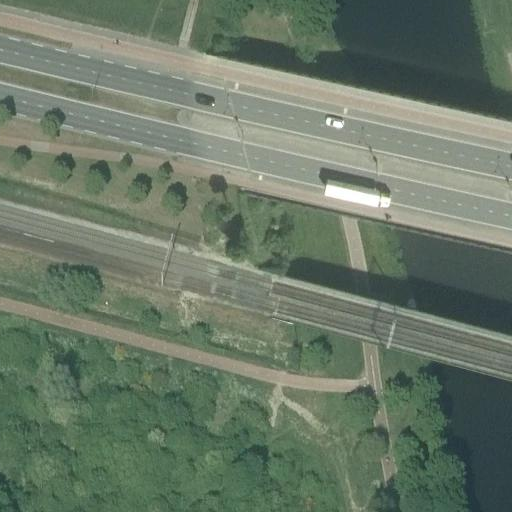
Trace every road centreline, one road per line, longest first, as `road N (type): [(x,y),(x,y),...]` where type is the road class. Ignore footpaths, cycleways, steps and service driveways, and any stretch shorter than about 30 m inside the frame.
road 1 (primary): [(0,95),(511,218)]
road 2 (primary): [(511,167),(0,48)]
